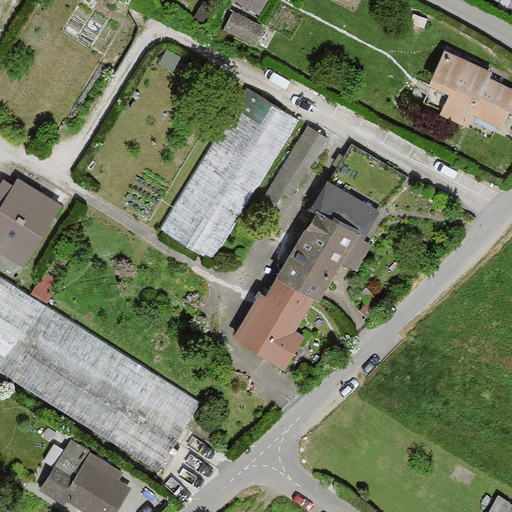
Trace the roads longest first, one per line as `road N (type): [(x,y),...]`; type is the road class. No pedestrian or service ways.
road 1 (unclassified): [(263,455),(511,203)]
road 2 (track): [(59,181),(157,21),(286,98)]
